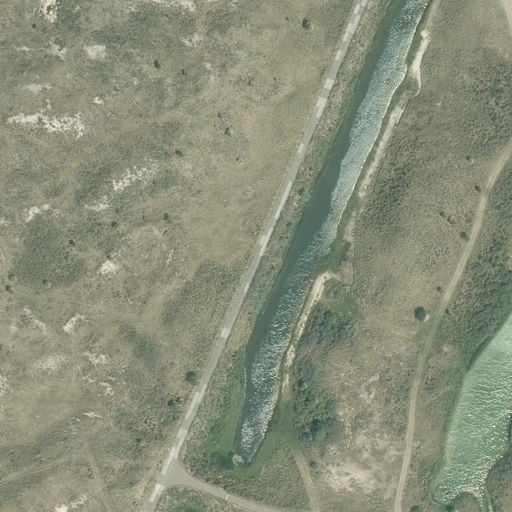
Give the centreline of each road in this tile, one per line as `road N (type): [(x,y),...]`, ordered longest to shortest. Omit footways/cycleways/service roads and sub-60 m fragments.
road 1 (track): [(148,511),(360,0)]
road 2 (track): [(398,511),(428,341),(315,297)]
road 3 (track): [(428,341),(511,142)]
